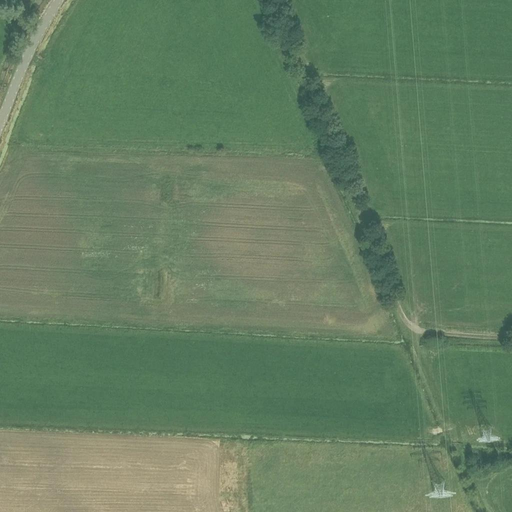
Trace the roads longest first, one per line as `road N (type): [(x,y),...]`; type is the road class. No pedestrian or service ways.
road 1 (track): [(275,0),(401,313),(420,331)]
road 2 (tertiary): [(0,120),(55,0)]
